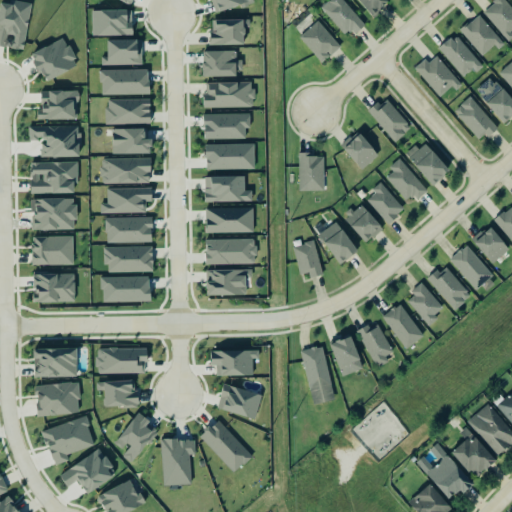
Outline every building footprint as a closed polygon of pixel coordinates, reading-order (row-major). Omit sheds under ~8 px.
[(211,0),(216,14),(254,2),(253,0),(211,0)] [(351,39),(366,25),(341,0),(329,0),(321,8),(351,39)] [(356,0),(375,17),(389,2),(386,0),(356,0)] [(495,0),(482,12),(509,42),(511,39),(511,9),(503,0),(495,0)] [(0,47),(23,51),(31,4),(15,2),(15,6),(0,3),(0,47)] [(91,11),(92,37),(133,36),(133,23),(128,23),(128,11),(91,11)] [(503,46),(480,14),(460,29),(480,57),(495,46),(498,50),(503,46)] [(211,46),(244,46),(244,20),(210,21),(211,46)] [(299,38),(322,63),(340,47),(317,22),(299,38)] [(438,49),(463,78),(473,70),(475,73),(483,67),(456,35),(438,49)] [(65,39),(32,54),(45,83),(78,68),(65,39)] [(141,65),(141,40),(107,41),(107,57),(101,57),(101,66),(141,65)] [(203,78),(237,77),(236,70),(242,70),(242,61),(236,61),(236,52),(203,52),(203,78)] [(428,63),(424,59),(414,69),(440,98),(452,87),(455,90),(462,85),(436,57),(428,63)] [(511,89),(511,62),(499,73),(511,89)] [(149,95),(148,70),(100,71),(101,96),(149,95)] [(503,124),(511,116),(511,100),(491,76),(475,91),(503,124)] [(204,83),(204,109),(253,108),(253,83),(204,83)] [(41,92),(41,111),(37,111),(38,121),(77,120),(76,91),(41,92)] [(480,142),(497,128),(470,97),(453,111),(480,142)] [(150,124),(150,99),(105,101),(105,125),(150,124)] [(379,106),(377,103),(367,112),(395,143),(411,128),(386,100),(379,106)] [(250,129),(250,114),(204,115),(204,140),(245,139),(245,129),(250,129)] [(151,154),(151,140),(145,140),(145,130),(112,130),(112,155),(151,154)] [(379,156),(357,131),(341,146),(362,170),(379,156)] [(432,187),(449,172),(424,141),(406,155),(432,187)] [(254,145),(205,145),(205,170),(254,170),(254,145)] [(324,191),(323,157),(313,157),(313,153),(298,154),(299,191),(324,191)] [(150,159),(100,159),(101,185),(151,184),(150,159)] [(386,178),(409,204),(426,190),(399,159),(388,168),(393,172),(386,178)] [(74,180),(77,180),(77,163),(30,164),(30,195),(74,194),(74,180)] [(204,203),(252,202),(252,191),(245,191),(244,177),(204,178),(204,203)] [(372,190),(375,194),(367,201),(388,224),(404,210),(380,183),(372,190)] [(145,213),(145,202),(152,202),(152,188),(107,189),(107,204),(100,204),(100,214),(145,213)] [(31,230),(75,231),(76,200),(31,199),(31,230)] [(365,244),(382,230),(363,205),(346,219),(365,244)] [(511,241),(511,209),(510,207),(494,222),(511,241)] [(253,209),(205,209),(206,234),(253,233),(253,209)] [(152,243),(152,218),(105,218),(106,244),(152,243)] [(358,252),(337,222),(318,235),(340,265),(358,252)] [(492,264),(509,250),(489,227),(472,241),(492,264)] [(73,237),(31,238),(32,266),(74,265),(73,237)] [(205,265),(255,265),(255,240),(205,241),(205,265)] [(323,276),(314,242),(293,247),(300,276),(309,274),(310,279),(323,276)] [(493,276),(465,246),(449,261),(476,291),(493,276)] [(153,248),(103,248),(104,265),(108,265),(108,273),(153,273),(153,248)] [(455,311),(471,296),(443,266),(427,281),(455,311)] [(206,271),(206,296),(249,296),(249,270),(206,271)] [(74,274),(33,275),(34,304),(75,302),(74,274)] [(101,303),(150,302),(149,277),(101,278),(101,303)] [(405,300),(428,325),(445,310),(422,285),(405,300)] [(423,337),(399,305),(382,318),(406,350),(423,337)] [(392,354),(379,325),(370,329),(369,326),(358,331),(374,369),(388,363),(386,357),(392,354)] [(342,377),(363,369),(351,337),(329,345),(342,377)] [(322,346),(301,351),(312,406),(334,401),(322,346)] [(77,378),(76,349),(34,350),(34,378),(77,378)] [(143,374),(143,362),(147,362),(147,349),(96,349),(97,375),(143,374)] [(252,359),(259,359),(259,351),(210,352),(211,366),(216,366),(216,377),(253,376),(252,359)] [(104,382),(105,408),(139,406),(138,392),(133,393),(132,381),(104,382)] [(35,386),(37,417),(80,414),(77,383),(35,386)] [(262,396),(224,384),(216,408),(254,420),(262,396)] [(511,392),(496,407),(511,424),(511,392)] [(467,422),(499,456),(511,444),(511,432),(486,405),(467,422)] [(114,444),(123,452),(120,455),(132,464),(156,433),(147,426),(150,423),(138,413),(114,444)] [(42,431),(53,466),(69,461),(67,455),(94,446),(85,417),(42,431)] [(252,457),(217,420),(199,437),(234,474),(252,457)] [(496,461),(466,429),(460,434),(466,441),(452,454),(475,479),(496,461)] [(190,456),(195,456),(195,440),(161,441),(162,486),(191,485),(190,456)] [(449,501),(460,491),(463,495),(474,486),(448,456),(426,475),(449,501)] [(98,496),(105,511),(133,511),(146,506),(140,492),(136,494),(130,481),(98,496)] [(408,504),(415,511),(450,511),(453,510),(428,484),(408,504)] [(0,503),(0,511),(18,511),(9,497),(0,503)]
